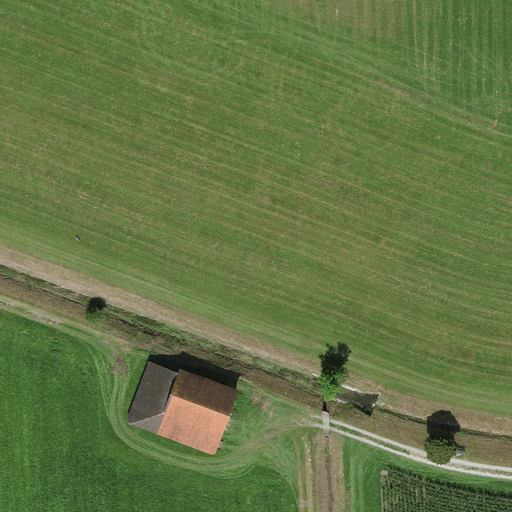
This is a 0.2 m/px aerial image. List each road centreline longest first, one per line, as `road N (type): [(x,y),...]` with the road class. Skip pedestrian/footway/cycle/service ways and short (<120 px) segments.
road 1 (track): [(304,416),(217,470),(116,432),(115,345)]
road 2 (track): [(511,472),(429,460),(304,416)]
road 3 (track): [(115,345),(0,305)]
